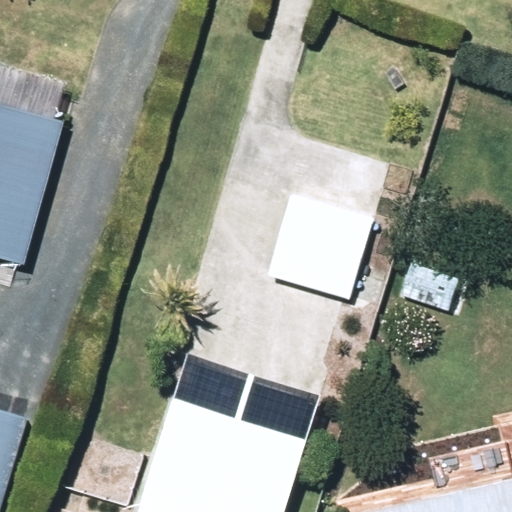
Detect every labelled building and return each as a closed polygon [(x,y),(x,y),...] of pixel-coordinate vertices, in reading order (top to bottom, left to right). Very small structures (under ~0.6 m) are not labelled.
[(0,119),(0,270),(32,280),(72,140),(0,119)] [(301,201),(276,288),(355,312),(381,225),(301,201)] [(408,304),(454,320),(464,289),(419,273),(408,304)] [(209,375),(159,511),(302,511),(335,421),(209,375)] [(0,423),(0,511),(10,511),(34,434),(0,423)] [(511,511),(511,467),(438,484),(444,511),(511,511)]
